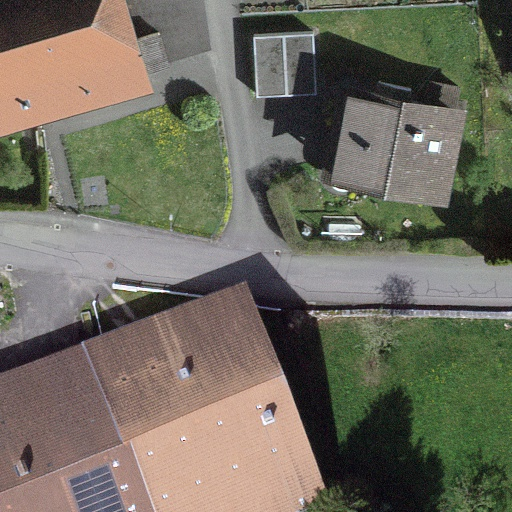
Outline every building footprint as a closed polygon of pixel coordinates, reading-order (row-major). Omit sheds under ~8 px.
[(0,0),(0,115),(146,73),(125,0),(0,0)] [(256,94),(316,91),(313,31),(253,34),(256,94)] [(330,166),(440,188),(455,109),(348,88),(330,166)] [(276,511),(319,495),(246,304),(99,356),(88,359),(148,511),(276,511)] [(0,511),(148,511),(88,359),(0,391),(0,511)]
